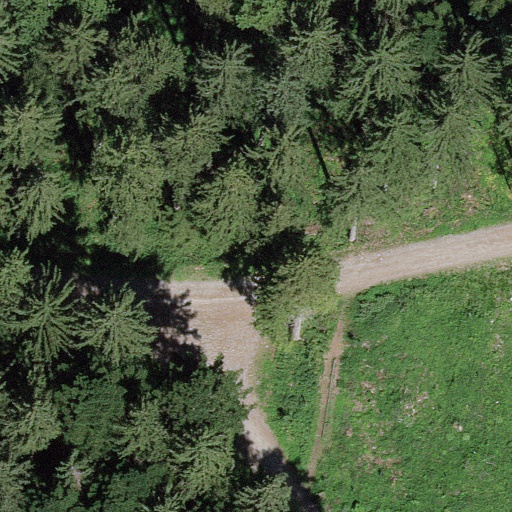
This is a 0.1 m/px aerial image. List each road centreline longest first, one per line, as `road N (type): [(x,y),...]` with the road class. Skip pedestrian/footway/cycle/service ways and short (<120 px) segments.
road 1 (track): [(168,311),(511,238)]
road 2 (track): [(306,511),(229,378),(168,311)]
road 3 (track): [(168,311),(0,265)]
